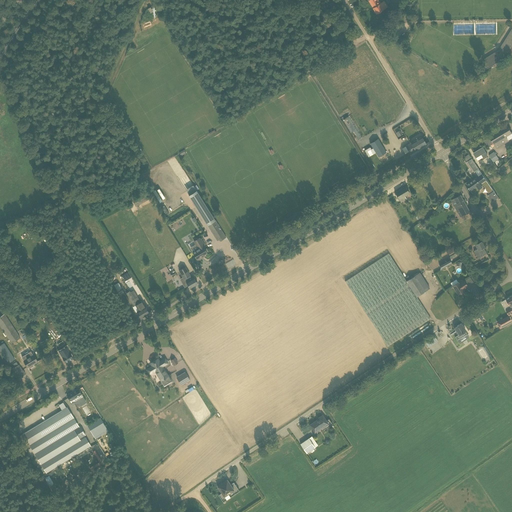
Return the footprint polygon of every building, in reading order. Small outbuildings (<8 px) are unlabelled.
[(384,1),(381,3),(378,0),(369,0),(373,8),(376,13),(387,6),(384,1)] [(511,43),(504,31),(504,30),(504,29),(504,28),(504,27),(504,26),(504,25),(505,25),(511,12),(511,0),(494,0),(490,8),(489,8),(489,9),(488,9),(487,9),(486,9),(485,9),(484,9),(484,8),(478,0),(468,0),(463,3),(479,31),(478,32),(488,48),(489,47),(494,55),(511,43)] [(484,140),(488,147),(494,143),(497,148),(509,141),(508,140),(511,138),(511,136),(511,133),(507,126),(490,136),(484,140)] [(408,151),(410,153),(425,143),(421,136),(402,148),(405,153),(408,151)] [(378,138),(369,143),(371,146),(365,150),(368,156),(376,152),(378,157),(386,152),(378,138)] [(478,160),(483,157),(483,158),(488,155),(486,152),(483,147),(473,153),(476,158),(478,160)] [(494,162),(499,159),(494,152),(489,155),(494,162)] [(488,192),(487,193),(490,198),(496,194),(493,189),(492,189),(486,180),(483,175),(476,179),(467,185),(472,193),(478,189),(482,187),(481,186),(484,185),(488,192)] [(143,191),(136,178),(132,181),(139,193),(135,196),(128,183),(124,185),(131,198),(128,200),(131,204),(134,203),(136,206),(149,199),(144,191),(143,191)] [(409,193),(405,186),(395,192),(401,202),(407,199),(405,196),(409,193)] [(226,237),(196,190),(188,195),(217,241),(219,239),(220,241),(226,237)] [(470,212),(461,195),(454,198),(457,203),(454,205),(461,217),(470,212)] [(36,217),(30,220),(33,225),(39,222),(36,217)] [(200,239),(199,238),(195,240),(194,241),(198,248),(196,249),(196,250),(193,252),(197,260),(202,257),(202,256),(204,255),(207,253),(204,248),(205,247),(204,246),(205,245),(200,238),(200,239)] [(486,246),(483,240),(476,244),(478,249),(474,251),(479,258),(487,254),(484,248),(486,246)] [(345,281),(387,346),(430,318),(416,297),(406,281),(388,253),(345,281)] [(450,260),(439,266),(441,269),(452,263),(450,260)] [(164,276),(170,273),(167,267),(161,270),(164,276)] [(179,270),(184,278),(181,280),(185,287),(188,285),(190,289),(198,284),(194,277),(191,279),(185,267),(179,270)] [(419,273),(406,281),(416,297),(429,288),(419,273)] [(458,282),(453,286),(458,294),(464,291),(463,289),(467,286),(464,281),(459,284),(458,282)] [(135,299),(130,291),(126,293),(134,306),(135,305),(139,311),(137,312),(141,318),(145,316),(138,304),(135,299)] [(143,308),(140,302),(137,297),(135,299),(138,304),(145,316),(149,313),(145,306),(143,308)] [(0,316),(0,325),(12,343),(20,337),(5,314),(0,316)] [(473,321),(476,326),(484,320),(481,316),(473,321)] [(505,325),(511,321),(511,320),(510,317),(503,321),(505,325)] [(465,331),(461,323),(454,328),(459,334),(456,336),(455,337),(457,340),(458,340),(466,335),(464,332),(465,331)] [(8,363),(15,359),(4,343),(0,345),(0,353),(2,357),(4,357),(8,363)] [(60,353),(61,354),(58,356),(60,359),(63,358),(66,362),(72,358),(67,349),(60,353)] [(23,361),(27,367),(31,365),(32,365),(38,362),(34,354),(23,361)] [(153,366),(147,369),(150,373),(155,370),(156,372),(163,368),(162,366),(167,363),(165,359),(160,362),(158,359),(151,363),(153,366)] [(18,379),(25,374),(23,370),(22,371),(18,365),(12,369),(18,379)] [(183,368),(174,374),(178,380),(186,374),(183,368)] [(72,404),(76,401),(77,404),(85,400),(78,388),(67,395),(72,404)] [(46,474),(91,446),(86,438),(88,437),(81,426),(71,432),(69,429),(79,423),(71,410),(25,437),(33,451),(35,450),(43,464),(41,465),(46,474)] [(310,425),(315,432),(320,428),(322,431),(333,424),(329,419),(326,421),(323,415),(318,418),(319,419),(310,425)] [(95,439),(108,430),(100,418),(87,426),(95,439)] [(318,445),(311,436),(300,444),(306,453),(318,445)] [(49,473),(43,477),(52,491),(54,495),(66,488),(64,484),(62,486),(55,475),(52,478),(49,473)] [(227,480),(217,486),(222,493),(218,495),(223,502),(239,491),(234,482),(230,484),(227,480)]
